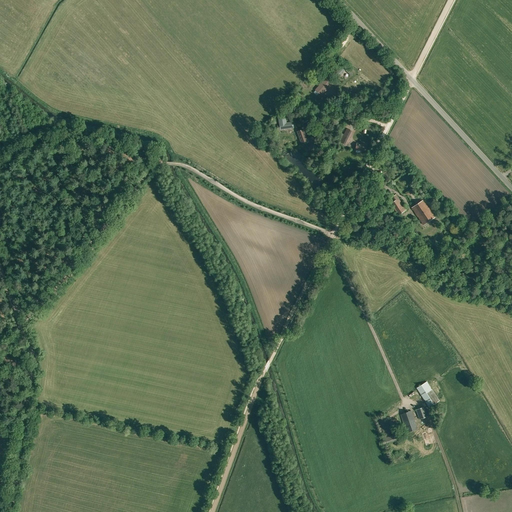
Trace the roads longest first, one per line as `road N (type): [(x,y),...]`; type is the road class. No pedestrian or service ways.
road 1 (unclassified): [(511,189),(337,0)]
road 2 (track): [(21,325),(163,163)]
road 3 (track): [(10,511),(29,369),(21,325)]
road 4 (track): [(411,79),(331,235)]
road 5 (track): [(175,163),(236,199),(331,235)]
road 6 (unknown): [(328,247),(398,393)]
road 7 (track): [(266,369),(212,511)]
